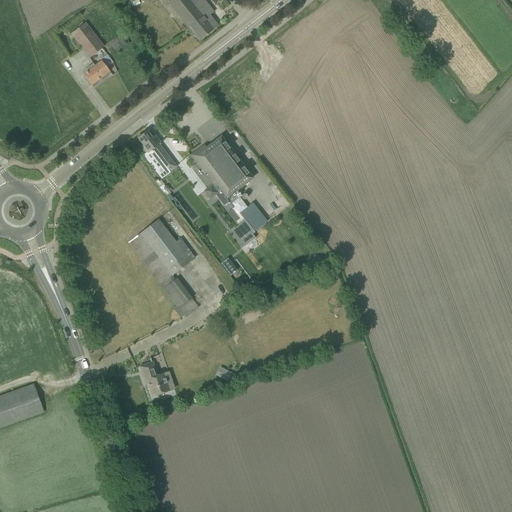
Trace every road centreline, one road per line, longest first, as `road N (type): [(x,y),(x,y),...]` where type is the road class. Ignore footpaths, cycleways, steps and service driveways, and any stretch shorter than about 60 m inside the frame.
road 1 (tertiary): [(35,196),(286,0)]
road 2 (secondary): [(134,511),(49,281)]
